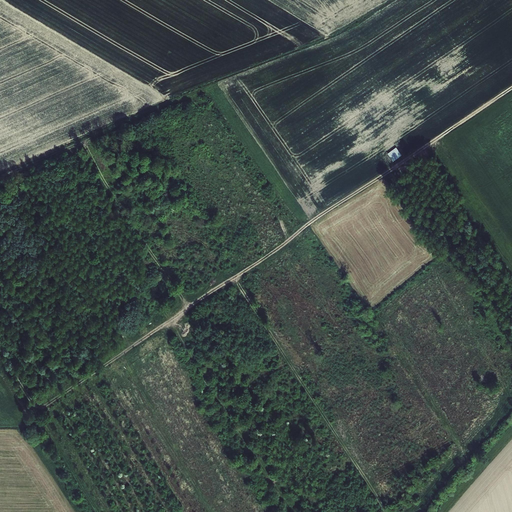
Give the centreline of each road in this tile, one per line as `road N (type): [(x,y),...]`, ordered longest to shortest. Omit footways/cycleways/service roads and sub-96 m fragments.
road 1 (track): [(32,413),(511,86)]
road 2 (track): [(388,511),(234,276)]
